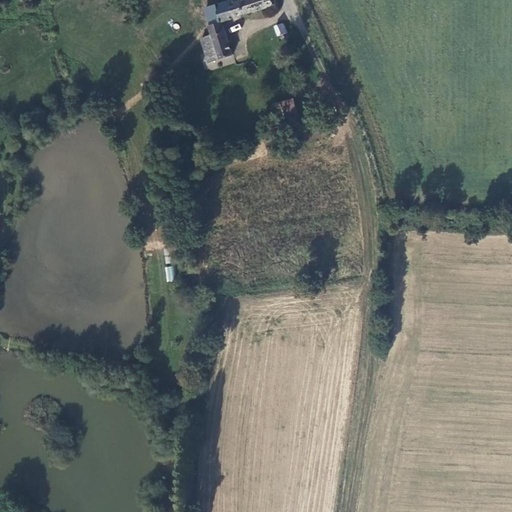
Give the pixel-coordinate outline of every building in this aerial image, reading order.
[(275,5),(272,0),(224,0),(203,6),(211,32),(216,50),(210,52),(211,58),(216,58),(230,53),(221,20),(261,9),(264,14),(271,12),(270,6),(275,5)] [(280,39),(285,38),(282,25),(274,27),(276,36),(278,35),(280,39)] [(216,50),(211,32),(199,36),(205,60),(211,58),(210,52),(216,50)] [(232,61),(230,53),(216,58),(217,65),(232,61)] [(289,100),(270,105),(277,133),(296,129),(289,100)] [(165,267),(167,281),(174,280),(172,266),(165,267)]
